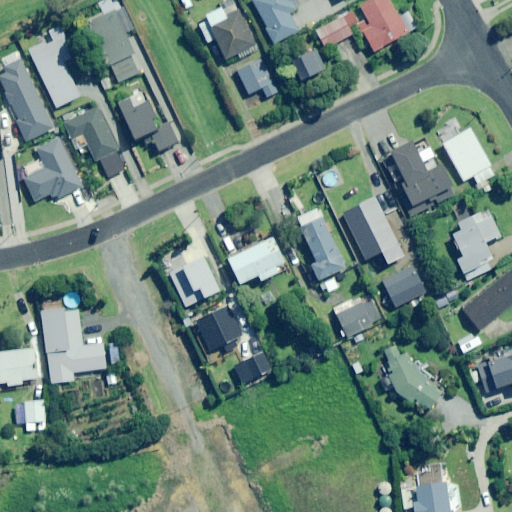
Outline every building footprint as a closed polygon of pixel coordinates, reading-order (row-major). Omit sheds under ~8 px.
[(105,57),(113,74),(118,84),(139,74),(132,58),(136,56),(126,35),(136,31),(120,0),(111,0),(101,5),(105,14),(89,22),(105,57)] [(289,15),(296,11),(292,4),(296,2),(294,0),(254,0),(251,2),(265,29),(274,45),(299,32),(289,15)] [(375,0),(361,8),(364,14),(347,22),(344,17),(314,33),(324,51),(355,35),(358,40),(364,37),(373,54),(408,35),(389,0),(375,0)] [(234,2),(221,9),(207,16),(209,21),(199,26),(208,44),(215,40),(226,60),(238,54),(240,58),(258,49),(234,2)] [(63,57),(56,42),(45,47),(44,45),(28,52),(56,110),(80,98),(61,58),(63,57)] [(322,60),(316,48),(291,59),(301,82),(327,71),(322,60)] [(278,93),(260,58),(236,70),(249,96),(262,89),(267,99),(278,93)] [(25,66),(22,60),(5,68),(8,73),(0,76),(0,80),(28,141),(57,128),(29,64),(25,66)] [(159,125),(145,92),(117,104),(133,142),(150,135),(157,152),(178,143),(169,121),(159,125)] [(118,152),(99,108),(64,124),(71,140),(83,167),(118,152)] [(483,132),(473,114),(467,118),(477,136),(483,132)] [(496,175),(471,130),(461,135),(456,127),(449,131),(454,139),(443,145),(464,182),(474,177),(478,185),(496,175)] [(58,196),(60,200),(83,189),(60,139),(38,150),(47,169),(25,179),(36,202),(50,195),(52,199),(58,196)] [(418,154),(412,143),(384,157),(390,168),(396,164),(409,191),(400,196),(411,218),(421,213),(417,205),(453,187),(441,164),(438,157),(436,158),(431,148),(418,154)] [(119,156),(100,165),(105,175),(124,166),(119,156)] [(331,233),(318,206),(295,216),(314,257),(305,261),(315,283),(321,281),(328,295),(340,289),(333,275),(347,268),(331,233)] [(391,233),(380,209),(349,224),(352,231),(366,261),(385,252),(390,263),(398,259),(387,235),(391,233)] [(500,237),(489,210),(458,224),(462,232),(453,236),(463,258),(457,261),(467,282),(492,271),(487,260),(492,258),(486,243),(500,237)] [(285,263),(272,239),(228,261),(241,285),(258,276),(261,282),(279,273),(276,268),(285,263)] [(421,274),(414,255),(401,260),(408,279),(421,274)] [(511,307),(511,271),(463,311),(481,332),(511,307)] [(435,301),(439,311),(450,306),(449,303),(459,298),(456,292),(435,301)] [(383,322),(371,297),(335,314),(347,339),(383,322)] [(64,313),(61,298),(38,302),(52,385),(74,382),(73,374),(106,369),(102,344),(84,347),(78,310),(64,313)] [(240,347),(236,340),(244,337),(227,304),(190,323),(195,334),(200,332),(211,353),(221,348),(224,355),(240,347)] [(396,346),(385,352),(391,363),(385,367),(396,394),(431,411),(444,393),(421,375),(409,353),(402,357),(396,346)] [(39,379),(34,349),(0,354),(0,384),(8,383),(8,387),(22,385),(22,382),(39,379)] [(272,372),(264,353),(233,366),(242,386),(272,372)] [(115,373),(105,374),(106,386),(116,385),(115,373)] [(46,431),(44,402),(25,403),(27,432),(46,431)] [(444,488),(441,464),(413,468),(416,488),(404,490),(407,511),(453,511),(454,511),(462,510),(458,486),(444,488)]
